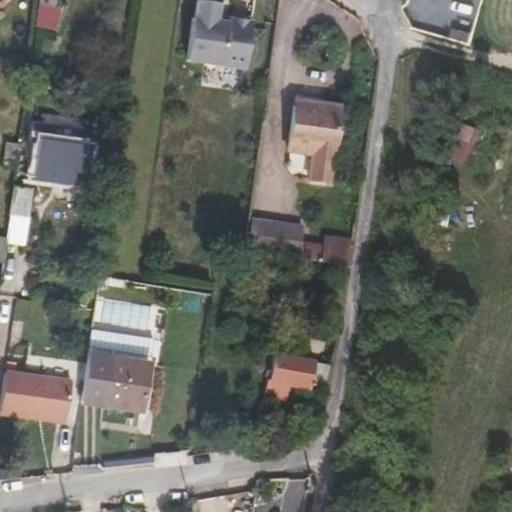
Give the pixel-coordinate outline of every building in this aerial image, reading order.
[(40,2),(39,2),(35,26),(56,28),(60,6),(55,5),(40,2)] [(195,22),(189,64),(249,72),(255,29),(251,25),(235,23),(230,26),(219,25),(221,7),(199,4),(197,22),(195,22)] [(31,72),(29,89),(46,91),(48,74),(31,72)] [(294,102),(286,152),(309,156),(305,181),(326,185),(338,109),(294,102)] [(473,163),(483,130),(461,123),(450,156),(473,163)] [(90,131),(39,124),(33,176),(84,183),(89,146),(88,146),(90,131)] [(4,165),(15,165),(16,144),(5,143),(3,164),(4,165)] [(33,189),(14,186),(6,237),(5,241),(5,242),(24,245),(33,189)] [(250,219),(245,248),(295,256),(299,227),(250,219)] [(94,231),(90,249),(99,251),(102,232),(94,231)] [(315,260),(329,262),(330,237),(319,235),(315,260)] [(99,306),(95,330),(122,335),(126,316),(109,313),(110,309),(99,306)] [(316,383),(319,360),(277,355),(273,381),(271,381),(269,398),(285,400),(288,384),(315,388),(316,383)] [(113,358),(107,406),(141,411),(148,363),(113,358)] [(328,384),(332,362),(319,360),(316,383),(328,384)] [(72,380),(6,370),(0,413),(39,418),(40,413),(67,417),(72,380)] [(40,413),(39,418),(66,422),(67,417),(40,413)]
